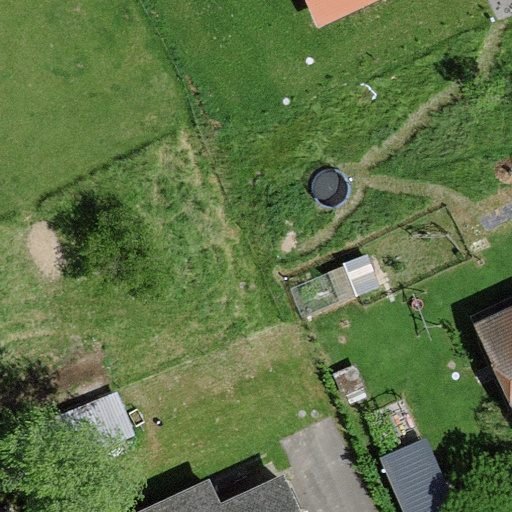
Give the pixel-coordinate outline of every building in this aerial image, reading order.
[(312,0),(317,13),(349,0),(312,0)] [(511,301),(460,324),(511,441),(511,301)] [(22,370),(33,400),(113,370),(102,340),(22,370)] [(411,511),(458,511),(469,508),(434,427),(384,449),(411,511)] [(198,475),(122,511),(287,511),(269,475),(212,503),(198,475)]
